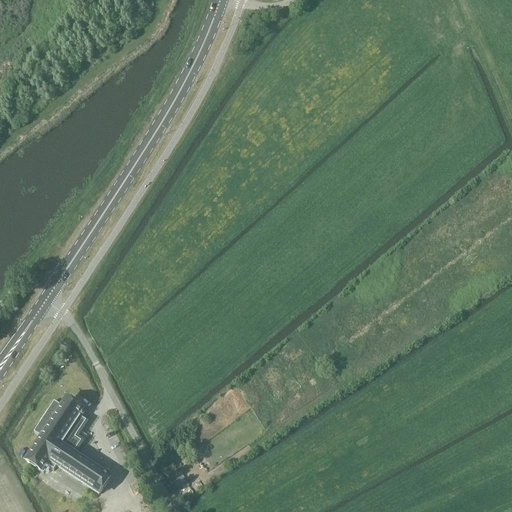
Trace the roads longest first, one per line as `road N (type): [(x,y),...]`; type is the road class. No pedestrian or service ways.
road 1 (secondary): [(45,300),(162,117),(219,0)]
road 2 (residential): [(173,511),(74,326),(45,300)]
